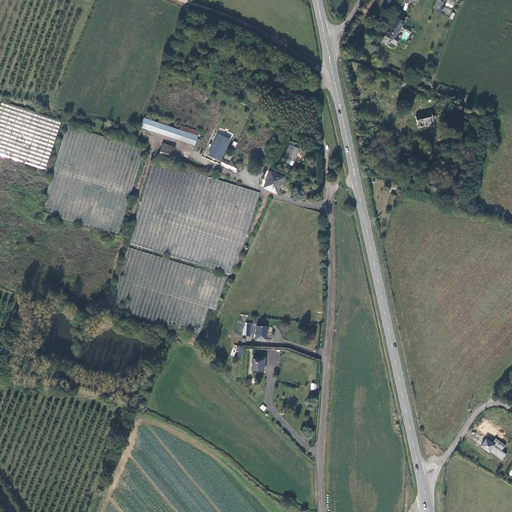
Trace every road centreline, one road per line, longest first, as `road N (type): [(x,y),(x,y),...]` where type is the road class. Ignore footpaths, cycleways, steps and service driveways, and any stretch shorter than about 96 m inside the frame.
road 1 (secondary): [(332,69),(423,493)]
road 2 (unclassified): [(325,151),(330,283),(321,511)]
road 3 (unclassified): [(183,0),(332,69)]
road 4 (unclassified): [(423,493),(478,410),(511,407)]
